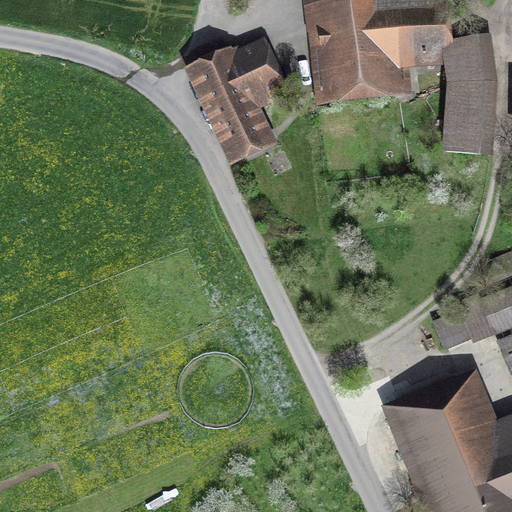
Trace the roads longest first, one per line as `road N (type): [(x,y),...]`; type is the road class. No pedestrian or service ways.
road 1 (unclassified): [(378,511),(197,135),(160,92),(114,63),(0,38)]
road 2 (track): [(315,380),(416,317),(457,281),(482,243),(500,174)]
